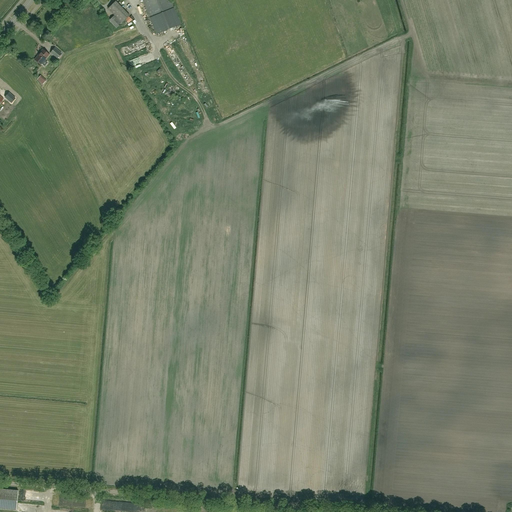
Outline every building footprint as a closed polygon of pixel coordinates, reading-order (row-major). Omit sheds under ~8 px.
[(180,24),(170,0),(142,0),(157,34),(180,24)] [(122,23),(130,16),(116,1),(108,8),(122,23)] [(116,28),(122,23),(114,15),(109,20),(116,28)] [(136,44),(122,47),(124,54),(137,51),(136,44)] [(58,58),(59,57),(62,53),(55,48),(51,52),(58,58)] [(41,65),(49,54),(43,49),(39,53),(40,53),(35,59),(41,65)] [(36,78),(42,83),(46,80),(39,74),(36,78)] [(5,97),(12,103),(16,98),(9,93),(5,97)] [(0,488),(0,508),(16,510),(18,491),(0,488)]
